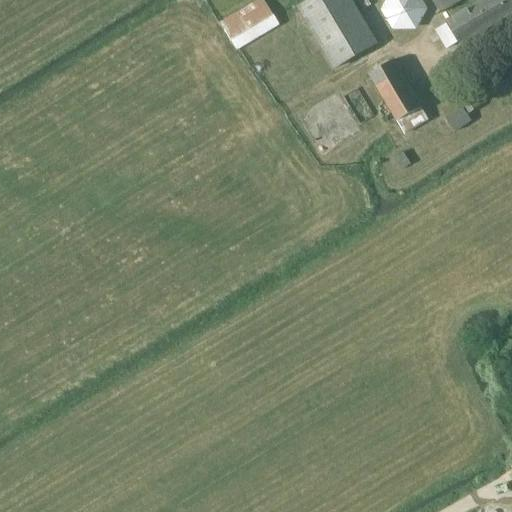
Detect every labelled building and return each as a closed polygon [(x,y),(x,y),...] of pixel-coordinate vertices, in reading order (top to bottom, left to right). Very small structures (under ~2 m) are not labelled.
[(335,69),(377,43),(351,0),(311,0),(298,8),(335,69)] [(433,0),(441,12),(461,0),(433,0)] [(511,0),(479,0),(481,3),(447,23),(448,24),(436,31),(447,49),(459,42),(460,45),(511,13),(511,0)] [(397,122),(421,108),(393,60),(369,74),(397,122)] [(449,118),(457,131),(472,122),(463,109),(449,118)]
